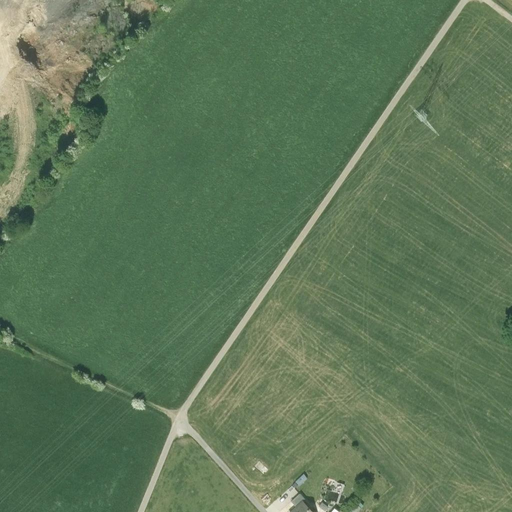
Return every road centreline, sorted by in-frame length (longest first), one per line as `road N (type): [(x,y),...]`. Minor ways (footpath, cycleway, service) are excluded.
road 1 (track): [(464,0),(176,418)]
road 2 (track): [(0,336),(176,418)]
road 3 (unclassified): [(176,418),(264,511)]
